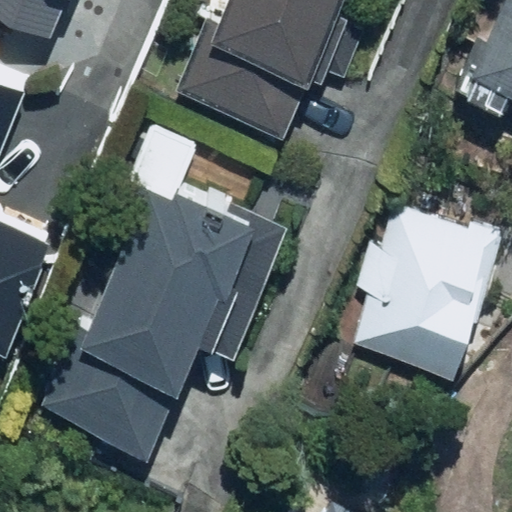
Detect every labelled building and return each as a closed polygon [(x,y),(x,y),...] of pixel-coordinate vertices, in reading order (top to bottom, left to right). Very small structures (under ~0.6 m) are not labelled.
[(62,0),(20,0),(56,15),(62,0)] [(370,8),(351,0),(218,0),(181,84),(282,129),(311,64),(339,76),(370,8)] [(511,0),(502,0),(468,75),(500,89),(507,74),(511,75),(511,0)] [(0,327),(9,332),(54,220),(0,198),(0,151),(15,114),(0,107),(0,327)] [(203,348),(247,365),(309,210),(132,139),(25,406),(158,459),(203,348)] [(403,191),(392,230),(373,225),(358,279),(377,285),(364,331),(466,360),(505,220),(403,191)]
